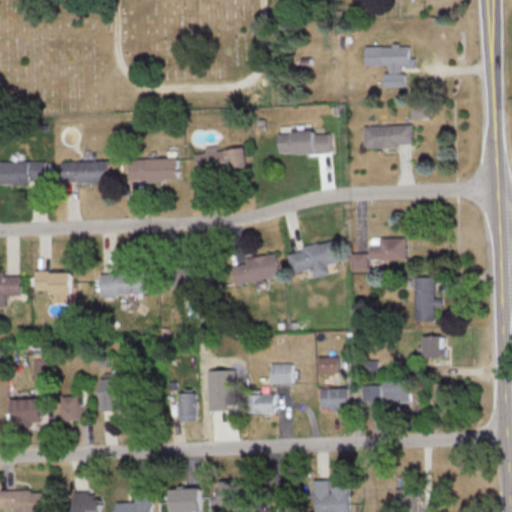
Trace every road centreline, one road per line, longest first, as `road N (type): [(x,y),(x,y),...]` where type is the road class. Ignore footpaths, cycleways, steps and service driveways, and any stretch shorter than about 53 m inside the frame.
road 1 (tertiary): [(509,511),(489,0)]
road 2 (residential): [(506,434),(0,456)]
road 3 (residential): [(0,230),(220,222),(315,198),(496,187)]
